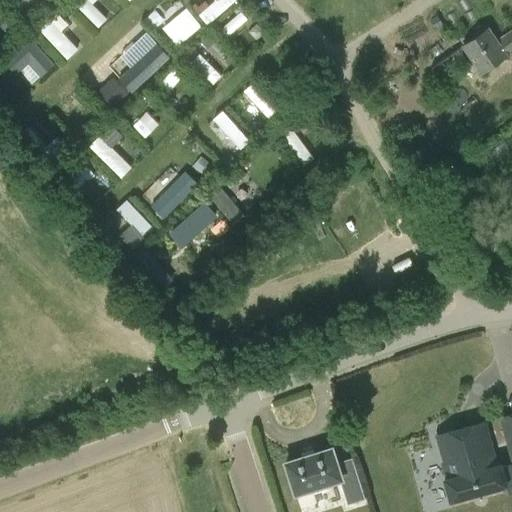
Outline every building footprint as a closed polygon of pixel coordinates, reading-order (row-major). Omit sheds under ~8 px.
[(91,2),(92,0),(71,0),(71,1),(96,26),(105,17),(91,2)] [(208,0),(195,11),(205,23),(234,0),(208,0)] [(58,30),(67,24),(58,8),(48,13),(58,30)] [(237,9),(217,28),(225,37),(246,18),(237,9)] [(66,57),(76,47),(45,16),(34,26),(66,57)] [(511,29),(498,39),(488,25),(461,45),(481,73),(511,49),(511,29)] [(38,76),(53,62),(27,34),(0,59),(15,74),(26,63),(38,76)] [(131,93),(166,53),(145,35),(110,75),(131,93)] [(198,52),(189,60),(211,84),(221,75),(198,52)] [(164,92),(181,76),(173,67),(156,83),(164,92)] [(110,76),(96,89),(111,105),(125,91),(110,76)] [(251,79),(241,89),(269,118),(279,108),(251,79)] [(72,131),(89,115),(68,92),(50,108),(72,131)] [(209,138),(224,154),(240,139),(225,123),(209,138)] [(288,126),(277,133),(301,163),(311,155),(288,126)] [(94,142),(107,158),(123,144),(110,129),(94,142)] [(183,169),(150,204),(163,216),(195,181),(183,169)] [(228,224),(240,212),(220,191),(207,203),(228,224)] [(185,245),(214,214),(201,202),(172,233),(185,245)] [(118,238),(124,249),(141,240),(135,229),(118,238)] [(511,412),(498,417),(511,464),(511,463),(511,412)] [(507,484),(501,463),(497,464),(485,421),(436,435),(444,461),(446,461),(450,477),(444,479),(450,500),(507,484)] [(334,445),(286,461),(297,492),(341,477),(349,502),(365,497),(352,456),(339,461),(334,445)]
